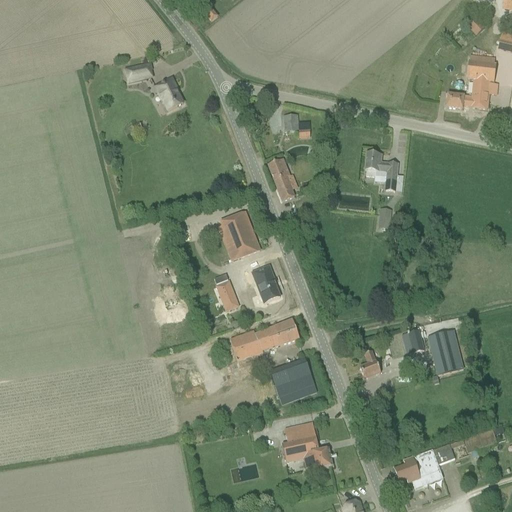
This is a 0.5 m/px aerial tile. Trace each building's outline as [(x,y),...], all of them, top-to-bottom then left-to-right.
[(470,0),(483,14),(495,3),(492,0),(470,0)] [(208,8),(202,13),(210,23),(216,19),(208,8)] [(476,18),(466,28),(475,38),(485,28),(476,18)] [(511,54),(511,49),(511,37),(501,34),(496,50),(511,54)] [(446,96),(446,101),(445,111),(461,112),(462,108),(470,109),(470,110),(485,112),(488,84),(493,85),(494,66),(493,66),(494,60),(470,57),(469,64),(467,64),(466,81),(473,82),(471,99),(463,98),(463,97),(446,96)] [(150,65),(124,71),(127,85),(150,80),(148,73),(151,72),(150,65)] [(162,103),(162,104),(167,113),(182,106),(175,92),(176,91),(171,81),(152,90),(159,104),(162,103)] [(296,118),(282,118),(283,135),(297,134),(296,118)] [(141,130),(138,124),(131,128),(134,134),(141,130)] [(298,133),(299,139),(309,138),(308,125),(298,126),(299,133),(298,133)] [(379,158),(365,156),(364,172),(366,172),(365,178),(373,179),(385,180),(383,192),(394,194),(396,167),(378,165),(379,158)] [(281,204),(290,200),(294,199),(286,179),(289,178),(283,161),(267,167),(281,204)] [(378,231),(389,232),(391,212),(379,211),(378,231)] [(231,225),(219,230),(218,230),(231,264),(259,253),(244,215),(229,221),(231,225)] [(251,276),(255,287),(263,306),(279,300),(273,285),(274,285),(268,269),(258,273),(251,276)] [(228,283),(214,288),(225,315),(238,309),(228,283)] [(253,333),(229,342),(237,364),(263,356),(262,355),(298,342),(291,322),(254,336),(253,333)] [(463,370),(454,332),(427,339),(436,376),(463,370)] [(418,333),(407,336),(412,356),(423,353),(418,333)] [(408,344),(389,349),(392,360),(401,357),(411,355),(408,344)] [(358,370),(363,382),(379,375),(371,353),(363,357),(367,367),(358,370)] [(315,395),(303,362),(270,374),(282,407),(306,398),(315,395)] [(0,457),(168,434),(164,405),(162,405),(158,375),(0,397),(0,457)] [(306,474),(321,470),(331,468),(327,451),(317,453),(311,425),(284,431),(287,445),(281,446),(285,465),(303,461),(306,474)] [(448,446),(450,451),(464,446),(467,455),(470,454),(472,461),(478,459),(477,455),(483,453),(489,451),(488,448),(496,445),(491,432),(448,446)] [(404,467),(393,471),(398,485),(406,482),(407,485),(439,473),(437,467),(454,461),(450,451),(448,446),(444,448),(441,449),(431,453),(420,457),(412,460),(403,463),(404,467)]
